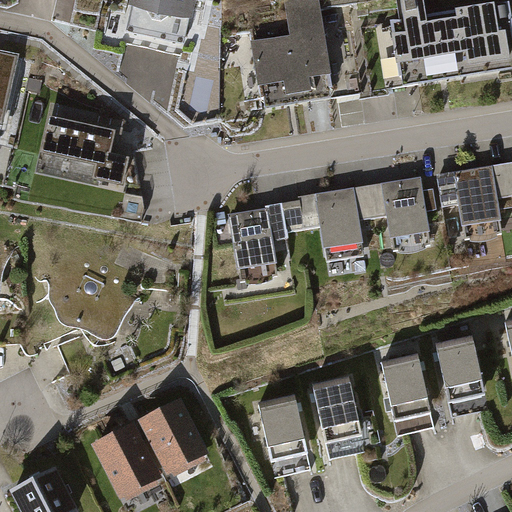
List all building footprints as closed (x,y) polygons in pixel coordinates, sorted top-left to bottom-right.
[(190,22),(195,0),(129,0),(127,8),(190,22)] [(329,83),(318,0),(283,0),(289,42),(249,47),(255,93),(263,92),(266,113),(311,107),(309,86),(329,83)] [(395,0),(402,39),(388,41),(393,71),(463,61),(465,74),(511,66),(511,48),(509,24),(495,26),(493,11),(454,16),(456,25),(425,29),(421,0),(395,0)] [(0,124),(16,56),(0,52),(0,124)] [(95,112),(49,102),(38,154),(94,166),(91,180),(120,187),(129,145),(117,142),(120,129),(92,123),(95,112)] [(511,163),(433,176),(438,209),(455,207),(461,245),(500,239),(494,201),(511,197),(511,163)] [(294,204),(224,214),(234,283),(273,277),(268,244),(283,241),(282,233),(315,228),(321,264),(360,258),(354,222),(381,218),(387,254),(428,248),(423,213),(432,211),(429,190),(418,192),(416,179),(294,198),(294,204)] [(0,275),(1,269),(10,246),(0,235),(0,275)] [(40,280),(46,294),(46,302),(50,309),(53,318),(62,328),(81,329),(93,337),(104,340),(114,337),(133,298),(141,291),(123,267),(94,258),(67,253),(45,265),(40,280)] [(487,411),(474,337),(438,344),(451,417),(487,411)] [(431,428),(416,356),(380,364),(395,435),(431,428)] [(349,379),(313,386),(327,460),(363,453),(349,379)] [(182,398),(139,420),(168,475),(210,454),(182,398)] [(294,399),(256,406),(270,481),(308,473),(294,399)] [(162,479),(134,423),(92,444),(119,500),(162,479)] [(9,488),(21,511),(73,511),(78,509),(55,465),(9,488)]
